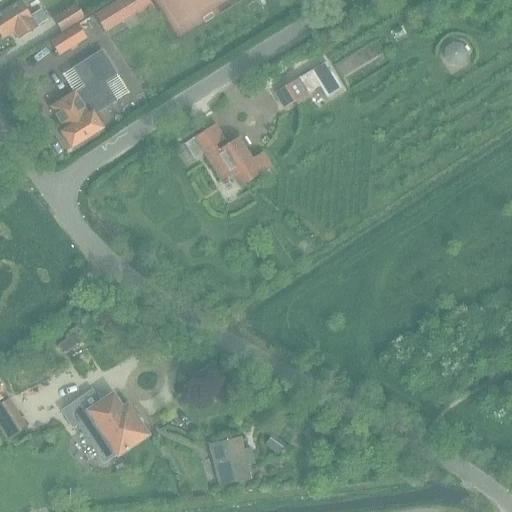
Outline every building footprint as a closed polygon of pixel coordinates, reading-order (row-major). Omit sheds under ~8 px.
[(148,0),(117,0),(95,14),(104,29),(150,1),(148,0)] [(36,25),(46,19),(41,11),(29,19),(19,2),(0,13),(0,36),(1,38),(13,31),(18,39),(37,27),(36,25)] [(61,29),(82,15),(75,3),(53,17),(61,29)] [(49,41),(57,55),(83,39),(75,25),(49,41)] [(75,92),(49,107),(63,130),(59,133),(69,148),(102,128),(93,114),(96,112),(96,113),(112,103),(102,87),(102,88),(100,85),(117,74),(103,51),(85,62),(95,80),(85,86),(86,88),(76,94),(75,92)] [(326,62),(274,93),(283,108),(319,86),(326,97),(342,88),(326,62)] [(215,124),(184,143),(193,158),(202,152),(205,156),(220,181),(230,175),(239,187),(271,167),(262,153),(252,159),(238,136),(221,146),(218,142),(224,138),(215,124)] [(80,398),(62,411),(72,426),(90,413),(109,441),(101,446),(108,458),(117,452),(118,454),(147,434),(127,405),(122,408),(113,394),(89,410),(80,398)] [(0,402),(0,430),(5,438),(25,425),(8,398),(0,402)] [(240,435),(209,443),(220,485),(251,478),(240,435)]
